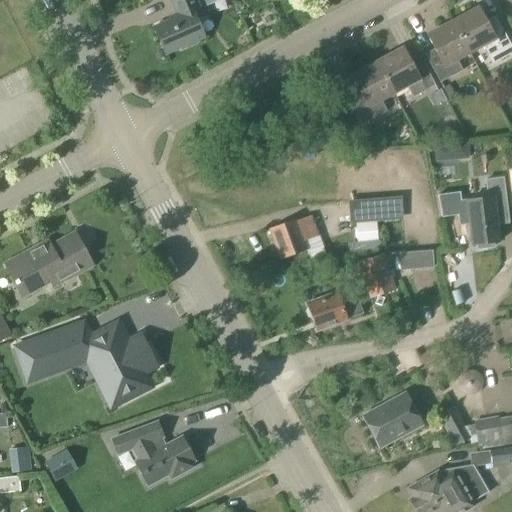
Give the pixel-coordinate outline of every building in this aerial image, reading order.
[(184,46),(195,41),(194,39),(199,37),(198,34),(191,19),(199,15),(192,0),(164,0),(171,15),(148,26),(161,53),(182,43),(184,46)] [(497,23),(488,28),(478,9),(453,22),(470,53),(481,47),(491,65),(511,53),(511,50),(509,44),(497,23)] [(453,22),(428,36),(438,55),(426,61),(438,84),(461,71),(456,61),(470,53),(453,22)] [(422,63),(413,68),(403,49),(377,63),(394,94),(406,88),(411,98),(434,86),(422,63)] [(394,94),(377,63),(352,76),(360,91),(349,97),(363,124),(386,112),(380,102),(394,94)] [(257,133),(289,117),(283,107),(252,123),(257,133)] [(457,161),(468,160),(467,145),(450,146),(451,154),(457,161)] [(493,248),(492,244),(499,243),(497,225),(510,223),(504,177),(485,180),(487,198),(464,201),(470,247),(475,246),(476,250),(493,248)] [(347,203),(349,225),(355,224),(375,223),(402,221),(400,199),(347,203)] [(317,237),(310,217),(298,221),(297,220),(270,230),(281,259),(308,249),(305,241),(317,237)] [(357,242),(376,240),(375,223),(355,224),(357,242)] [(92,267),(74,233),(36,253),(34,248),(5,264),(16,285),(20,282),(27,295),(50,282),(53,288),(92,267)] [(419,267),(417,252),(403,254),(404,268),(419,267)] [(356,264),(368,300),(394,291),(383,255),(356,264)] [(342,306),(337,294),(306,305),(307,308),(304,312),(306,318),(311,320),(315,332),(347,320),(347,319),(361,314),(357,301),(342,306)] [(0,341),(10,335),(0,316),(0,341)] [(89,339),(91,342),(89,343),(82,347),(74,327),(18,347),(29,379),(86,359),(85,358),(96,352),(120,401),(149,387),(142,373),(157,365),(146,344),(138,348),(135,340),(127,344),(120,330),(105,337),(103,332),(89,339)] [(423,372),(445,360),(438,347),(415,359),(423,372)] [(465,392),(485,392),(485,373),(465,372),(465,392)] [(379,449),(423,425),(405,392),(361,416),(379,449)] [(454,448),(470,439),(465,427),(454,407),(437,417),(454,448)] [(497,417),(472,421),(476,447),(480,446),(480,448),(481,451),(501,447),(498,420),(497,417)] [(511,417),(498,420),(502,447),(511,445),(511,417)] [(116,457),(130,452),(134,461),(132,462),(146,488),(167,477),(169,481),(194,468),(192,464),(193,463),(179,437),(164,445),(161,439),(163,439),(156,421),(109,439),(116,457)] [(490,465),(509,463),(511,462),(511,452),(511,449),(488,452),(490,465)] [(61,467),(72,461),(66,451),(44,463),(55,483),(66,477),(61,467)] [(487,493),(472,466),(442,471),(438,473),(437,471),(407,489),(412,498),(409,499),(416,511),(432,511),(436,510),(437,511),(464,511),(474,507),(471,502),(487,493)] [(0,493),(20,492),(18,477),(0,479),(0,493)]
